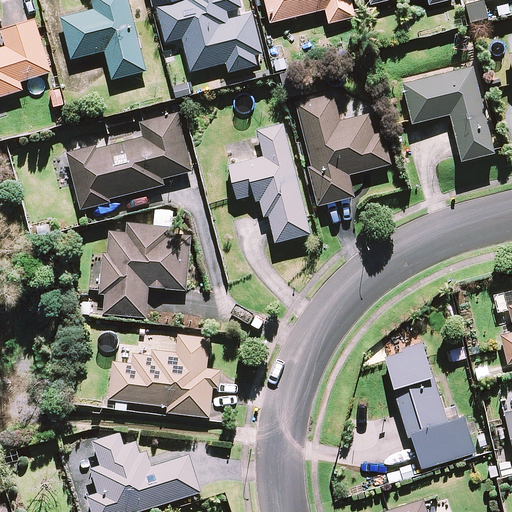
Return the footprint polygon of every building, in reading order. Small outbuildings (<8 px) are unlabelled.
[(145,69),(130,0),(94,0),(96,8),(63,15),(72,56),(107,49),(113,76),(145,69)] [(177,0),(159,5),(167,39),(184,35),(192,69),(227,60),(230,71),(264,62),(248,0),(177,0)] [(355,15),(351,0),(266,0),(272,20),(327,7),(330,21),(355,15)] [(52,70),(36,18),(3,28),(8,45),(0,47),(0,115),(7,114),(1,94),(24,87),(22,79),(52,70)] [(495,150),(473,63),(404,81),(414,121),(451,112),(463,158),(495,150)] [(300,71),(283,74),(287,95),(304,92),(300,71)] [(340,118),(335,92),(298,99),(320,202),(355,194),(351,171),(392,162),(384,127),(374,129),(371,112),(340,118)] [(193,169),(179,111),(142,120),(145,134),(69,151),(82,207),(111,200),(110,196),(165,183),(163,176),(193,169)] [(238,196),(256,192),(261,216),(270,214),(276,239),(311,231),(286,122),(259,128),(265,155),(231,163),(238,196)] [(169,224),(129,221),(128,231),(110,229),(103,311),(147,315),(149,284),(187,287),(191,235),(169,233),(169,224)] [(511,303),(509,304),(511,315),(511,330),(501,334),(508,362),(511,360),(511,303)] [(211,336),(180,332),(177,350),(117,343),(111,396),(169,403),(168,410),(211,415),(215,384),(221,384),(223,368),(208,367),(211,336)] [(466,413),(446,418),(424,341),(387,352),(409,433),(414,432),(423,465),(476,450),(466,413)] [(511,390),(502,393),(511,436),(511,390)] [(123,445),(119,433),(92,441),(100,466),(90,470),(97,493),(87,497),(91,511),(133,511),(199,492),(188,456),(150,468),(145,452),(139,454),(135,442),(123,445)] [(428,511),(424,498),(383,511),(428,511)] [(0,511),(8,511),(5,502),(0,503),(0,511)]
